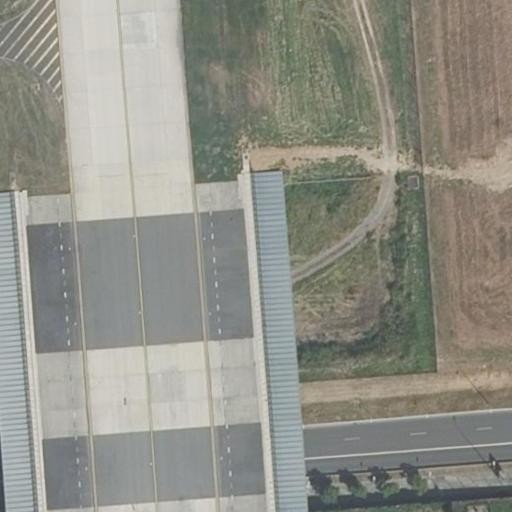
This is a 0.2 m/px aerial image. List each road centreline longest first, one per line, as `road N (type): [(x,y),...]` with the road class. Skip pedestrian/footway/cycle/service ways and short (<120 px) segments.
road 1 (track): [(0,324),(207,307),(290,279),(341,249),(374,215),(394,139),(357,0)]
road 2 (tertiary): [(511,443),(0,481)]
